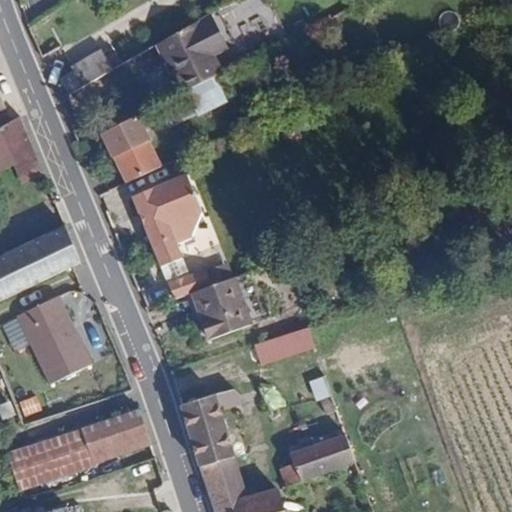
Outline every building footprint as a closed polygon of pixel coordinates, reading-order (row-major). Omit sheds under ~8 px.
[(222,6),(199,19),(212,51),(235,38),(222,6)] [(210,77),(221,72),(212,51),(199,19),(162,40),(182,92),(184,91),(210,77)] [(61,78),(68,93),(115,67),(107,49),(75,65),(77,70),(61,78)] [(219,96),(210,77),(184,91),(193,108),(219,96)] [(145,131),(193,108),(184,91),(182,92),(137,115),(145,131)] [(20,115),(1,126),(25,186),(46,177),(45,175),(20,115)] [(137,115),(102,133),(121,173),(148,159),(141,146),(150,142),(145,131),(137,115)] [(132,199),(159,269),(183,259),(178,247),(193,241),(206,206),(194,175),(132,199)] [(0,301),(82,262),(68,229),(0,261),(0,301)] [(168,286),(173,305),(192,298),(211,291),(205,274),(168,286)] [(265,327),(247,278),(211,291),(192,298),(210,347),(265,327)] [(59,296),(18,315),(23,325),(33,345),(50,382),(90,364),(59,296)] [(33,345),(23,325),(9,332),(18,352),(33,345)] [(314,343),(304,346),(321,393),(331,390),(314,343)] [(214,508),(215,511),(285,511),(279,488),(248,499),(219,407),(241,397),(240,392),(234,389),(182,405),(214,508)] [(42,413),(33,394),(17,401),(26,420),(42,413)] [(278,409),(271,412),(284,442),(291,439),(287,429),(292,426),(286,413),(281,415),(278,409)] [(95,463),(153,445),(152,443),(139,411),(84,429),(95,463)] [(20,488),(95,463),(84,429),(10,455),(20,488)] [(295,464),(301,481),(356,462),(347,434),(292,454),(295,464)] [(283,468),(288,485),(301,481),(295,464),(283,468)]
